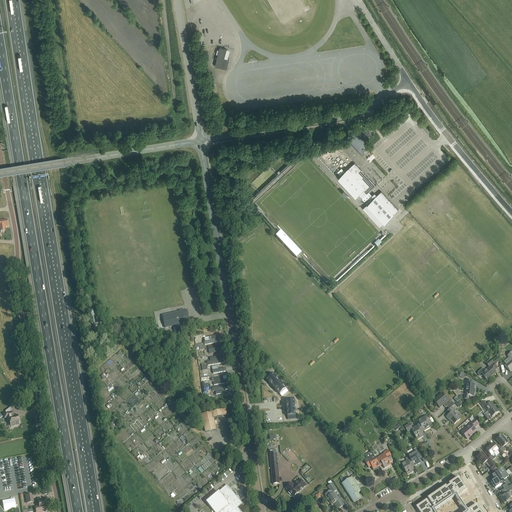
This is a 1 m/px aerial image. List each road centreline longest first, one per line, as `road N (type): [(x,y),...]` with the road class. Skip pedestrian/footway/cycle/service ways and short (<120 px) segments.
road 1 (motorway): [(94,511),(9,0)]
road 2 (motorway): [(0,44),(77,511)]
road 3 (tertiary): [(261,511),(196,144)]
road 4 (tertiary): [(58,511),(0,149)]
road 5 (unclassified): [(202,135),(355,114),(407,82)]
road 6 (tertiary): [(0,174),(196,144)]
road 7 (unclassified): [(511,211),(407,82)]
road 8 (unclassified): [(202,135),(176,0)]
